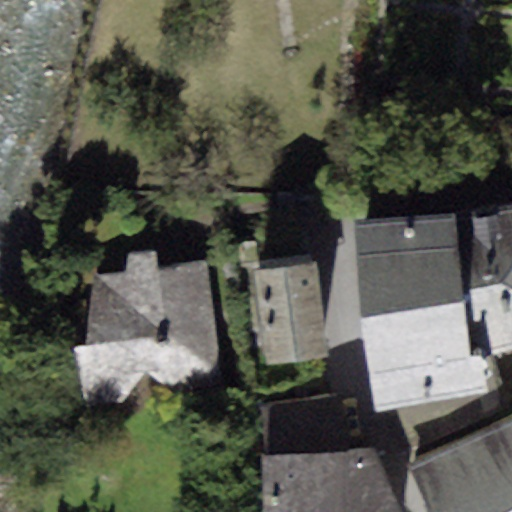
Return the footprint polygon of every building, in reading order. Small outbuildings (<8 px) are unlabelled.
[(511,207),(456,219),(455,213),(353,221),(361,325),(379,413),(486,395),(479,357),(511,348),(511,207)] [(204,260),(95,277),(87,346),(76,347),(87,407),(223,385),(204,260)] [(329,359),(315,263),(254,272),(268,368),(329,359)] [(261,403),(268,457),(348,451),(344,395),(261,403)] [(511,511),(511,417),(408,467),(432,511),(511,511)] [(268,457),(262,458),(266,511),(401,511),(372,449),(348,451),(268,457)]
